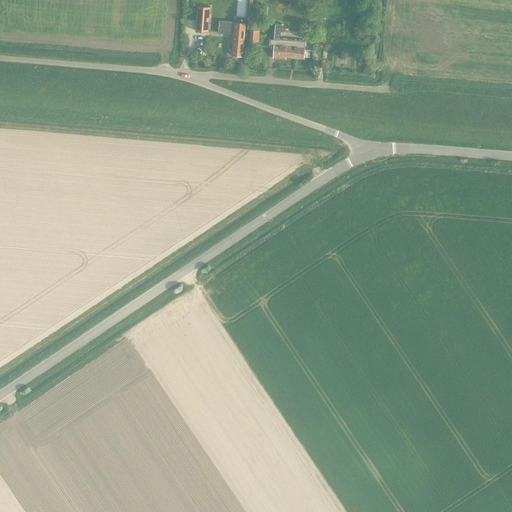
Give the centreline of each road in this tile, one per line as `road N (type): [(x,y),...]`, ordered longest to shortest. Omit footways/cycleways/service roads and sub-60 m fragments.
road 1 (unclassified): [(0,395),(369,150)]
road 2 (unclassified): [(385,90),(190,73)]
road 3 (unclassified): [(369,150),(190,73)]
road 4 (unclassified): [(190,73),(0,56)]
road 5 (unclassified): [(369,150),(511,157)]
